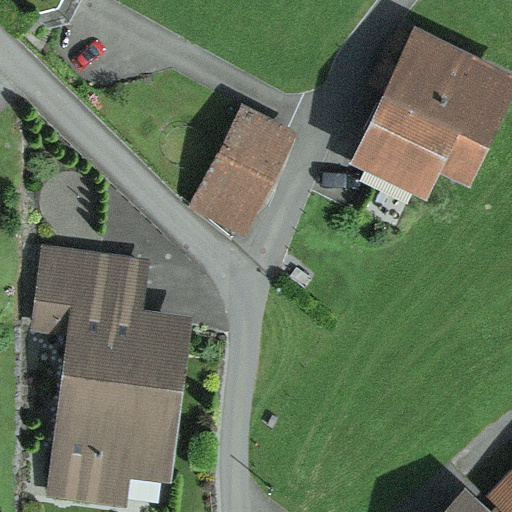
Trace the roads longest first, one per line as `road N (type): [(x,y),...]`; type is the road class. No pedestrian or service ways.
road 1 (residential): [(255,296),(0,46)]
road 2 (unclassified): [(255,296),(320,123),(404,0)]
road 3 (unclassified): [(237,511),(233,436),(255,296)]
